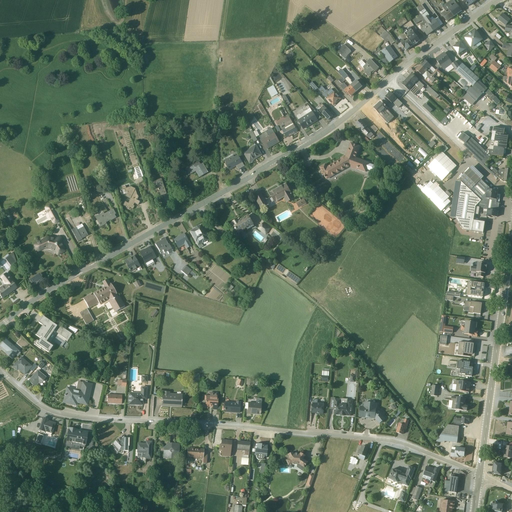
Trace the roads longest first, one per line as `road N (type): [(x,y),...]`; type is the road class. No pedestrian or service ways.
road 1 (residential): [(0,326),(76,273),(308,146),(499,0)]
road 2 (residential): [(0,371),(61,414),(401,443),(479,476)]
road 3 (primary): [(479,476),(511,239)]
